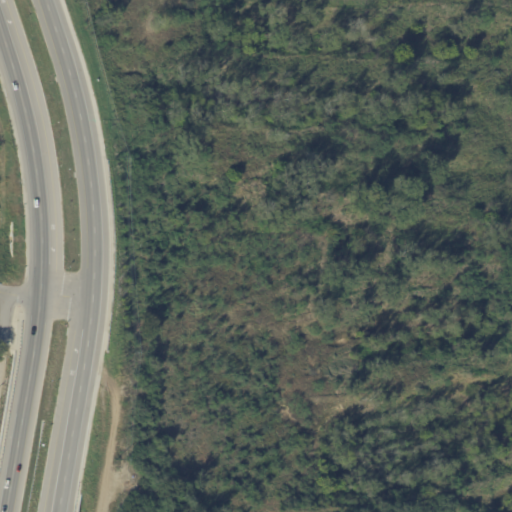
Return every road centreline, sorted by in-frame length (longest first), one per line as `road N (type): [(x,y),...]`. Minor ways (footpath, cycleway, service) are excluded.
road 1 (secondary): [(56,511),(78,393),(92,224),(84,146),(44,0)]
road 2 (secondary): [(0,30),(31,148),(40,254),(3,511)]
road 3 (residential): [(87,314),(511,348)]
road 4 (residential): [(511,321),(89,284)]
